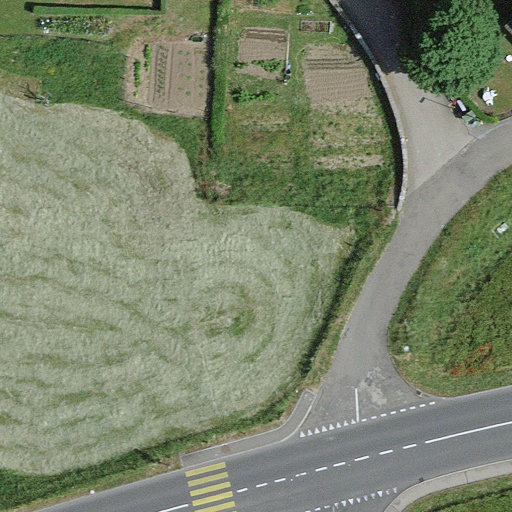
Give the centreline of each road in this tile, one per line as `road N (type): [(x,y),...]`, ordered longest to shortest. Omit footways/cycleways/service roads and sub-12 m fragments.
road 1 (unclassified): [(473,161),(364,323),(337,463)]
road 2 (unclassified): [(341,0),(473,161)]
road 3 (secondary): [(337,463),(159,511)]
road 4 (secondary): [(511,423),(337,463)]
